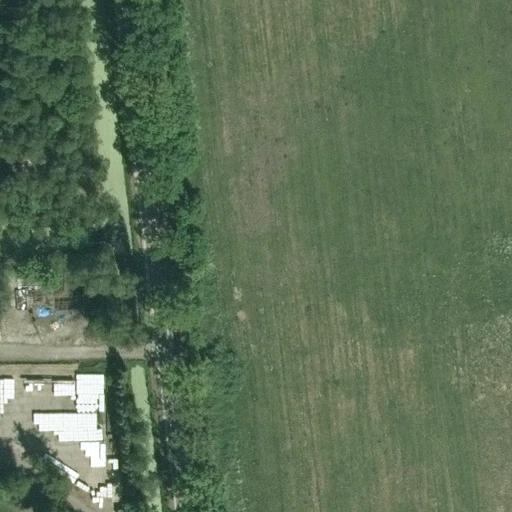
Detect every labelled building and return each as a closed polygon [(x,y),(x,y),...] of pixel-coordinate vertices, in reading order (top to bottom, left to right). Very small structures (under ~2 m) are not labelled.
[(19,152),(20,154),(22,165),(46,161),(44,148),(19,152)] [(0,305),(8,305),(5,279),(0,279),(0,305)] [(32,413),(30,376),(7,377),(9,414),(32,413)] [(51,436),(78,437),(78,444),(105,445),(105,419),(51,418),(51,436)] [(100,463),(100,470),(80,469),(79,487),(122,488),(122,464),(100,463)]
